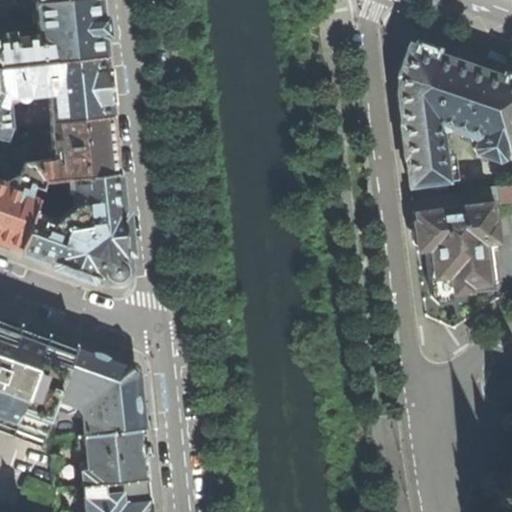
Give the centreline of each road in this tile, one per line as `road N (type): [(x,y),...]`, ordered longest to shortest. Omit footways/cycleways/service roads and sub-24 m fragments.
road 1 (residential): [(415,397),(365,0)]
road 2 (residential): [(120,0),(151,302),(165,332)]
road 3 (residential): [(165,332),(186,511)]
road 4 (residential): [(0,277),(165,332)]
